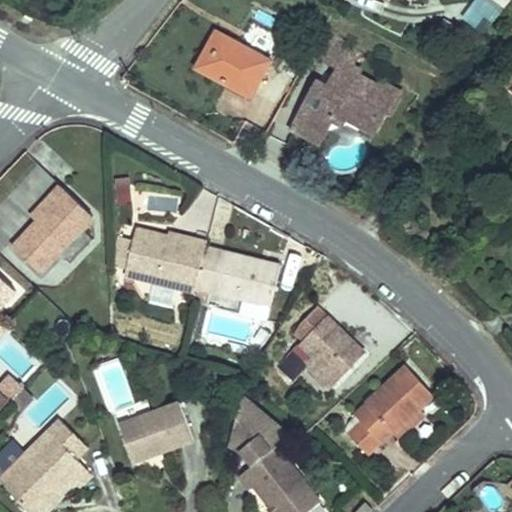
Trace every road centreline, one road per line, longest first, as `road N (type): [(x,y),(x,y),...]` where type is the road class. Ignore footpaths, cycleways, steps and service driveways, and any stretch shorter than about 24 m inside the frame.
road 1 (tertiary): [(511,400),(422,297),(353,240),(63,75)]
road 2 (residential): [(400,511),(511,418)]
